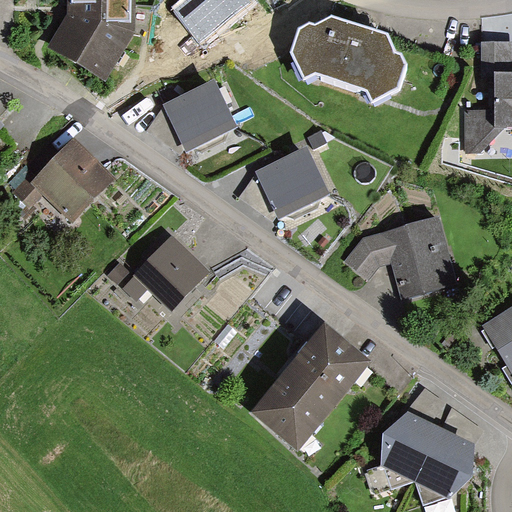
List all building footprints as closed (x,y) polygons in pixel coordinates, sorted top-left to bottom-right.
[(122,0),(62,0),(61,24),(42,54),(89,83),(119,42),(122,0)] [(377,48),(324,31),(297,37),(286,61),(300,91),(307,82),(360,101),(361,112),(392,101),(398,76),(377,48)] [(511,50),(473,51),(473,82),(489,82),(489,114),(465,114),(464,157),(484,144),(511,143),(511,50)] [(216,86),(163,110),(186,160),(239,136),(216,86)] [(70,148),(30,189),(70,228),(110,188),(70,148)] [(307,153),(256,176),(279,226),(330,202),(307,153)] [(431,222),(379,235),(355,242),(340,262),(363,278),(372,267),(386,264),(394,296),(446,283),(431,222)] [(201,278),(166,244),(133,278),(168,312),(201,278)] [(511,316),(478,338),(506,382),(511,378),(511,316)] [(363,374),(320,340),(260,414),(302,448),(363,374)] [(476,452),(409,419),(383,442),(382,472),(450,506),(473,486),(476,452)]
